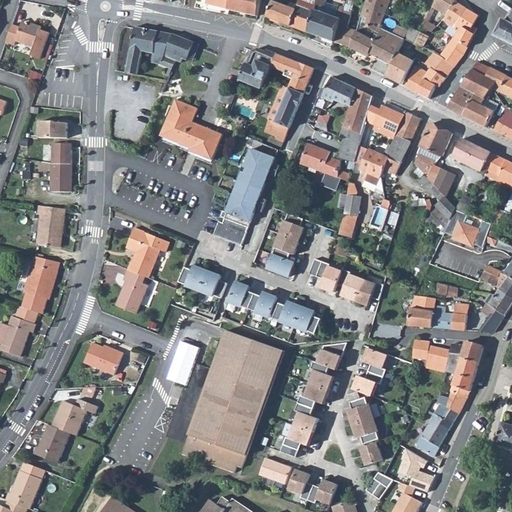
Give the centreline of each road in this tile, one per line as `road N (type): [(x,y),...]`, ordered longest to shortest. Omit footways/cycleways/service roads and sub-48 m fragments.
road 1 (residential): [(98,197),(192,234),(249,272),(345,308),(358,343),(334,414),(368,511)]
road 2 (residential): [(98,197),(75,310),(0,445)]
road 3 (residential): [(511,322),(429,511)]
road 4 (residential): [(179,353),(125,467)]
road 5 (residential): [(0,77),(19,83),(27,98),(0,181)]
road 6 (secondary): [(238,29),(120,6)]
